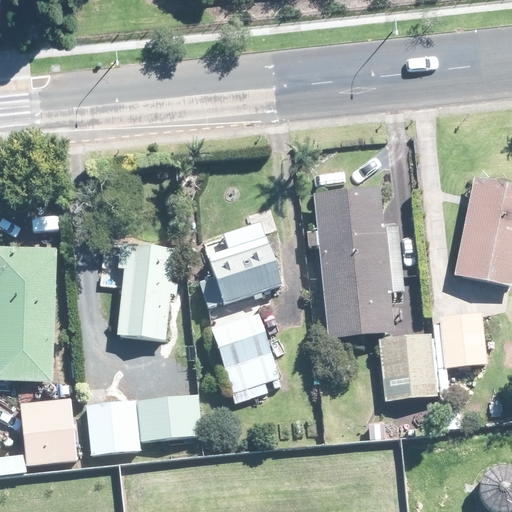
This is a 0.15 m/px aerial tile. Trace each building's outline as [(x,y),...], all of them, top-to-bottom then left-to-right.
[(511,291),(511,290),(511,189),(477,182),(473,199),(472,206),(458,275),(457,280),(511,291)] [(376,338),(397,337),(393,297),(406,296),(400,229),(385,231),(382,192),(318,198),(321,235),(310,236),(311,251),(322,249),(323,254),(325,275),(331,343),(357,340),(376,338)] [(211,313),(284,290),(269,242),(211,260),(217,280),(202,285),(211,313)] [(173,286),(175,270),(177,252),(123,247),(121,268),(121,273),(128,274),(121,338),(167,343),(172,298),(177,298),(179,287),(173,286)] [(59,252),(0,250),(0,383),(56,385),(59,252)] [(278,310),(275,336),(293,336),(293,349),(308,349),(307,302),(292,302),(293,310),(278,310)] [(219,331),(239,394),(254,390),(257,399),(274,394),(271,384),(285,380),(266,317),(219,331)] [(443,321),(448,370),(489,366),(484,317),(443,321)] [(383,344),(388,405),(439,401),(434,339),(383,344)] [(143,443),(148,443),(205,438),(202,398),(198,399),(139,404),(143,443)] [(27,443),(30,470),(79,465),(72,403),(23,408),(27,443)] [(94,459),(143,454),(138,406),(132,406),(125,407),(110,408),(94,410),(89,410),(94,459)] [(511,511),(511,467),(506,467),(498,468),(491,472),(485,479),(482,486),(482,495),(485,503),(491,509),(495,511),(511,511)]
